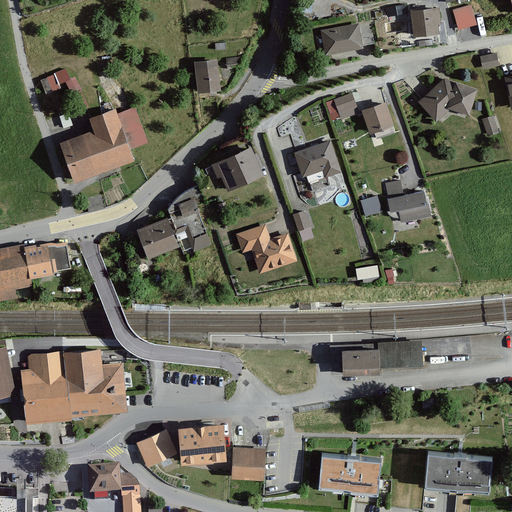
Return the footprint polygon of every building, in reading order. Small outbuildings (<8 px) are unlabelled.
[(471,4),(451,9),(456,27),(475,23),(471,4)] [(435,7),(405,10),(408,35),(435,33),(434,23),(437,23),(435,7)] [(356,21),(317,28),(321,54),(360,48),(356,21)] [(493,51),(477,55),(480,67),(496,63),(493,51)] [(212,58),(188,59),(190,92),(214,90),(212,58)] [(66,65),(40,76),(46,90),(67,81),(71,90),(81,86),(76,73),(71,75),(66,65)] [(511,71),(500,74),(506,107),(511,105),(511,71)] [(441,76),(414,100),(431,120),(445,107),(464,114),(473,87),(441,76)] [(348,94),(332,100),(339,119),(355,113),(348,94)] [(381,100),(358,108),(365,131),(389,123),(381,100)] [(93,131),(60,144),(75,184),(135,162),(131,150),(149,143),(136,107),(118,114),(116,109),(89,119),(93,131)] [(492,113),(478,117),(482,136),(497,132),(492,113)] [(329,139),(289,151),(298,182),(338,171),(329,139)] [(248,145),(209,163),(222,191),(261,173),(248,145)] [(401,179),(385,183),(388,199),(387,199),(390,213),(399,211),(402,223),(431,216),(428,202),(427,203),(424,191),(404,195),(401,179)] [(198,209),(196,203),(205,200),(199,185),(166,198),(177,225),(188,220),(185,214),(198,209)] [(374,196),(357,201),(361,215),(378,210),(374,196)] [(308,210),(294,215),(299,231),(313,226),(308,210)] [(140,225),(150,255),(182,243),(171,214),(140,225)] [(211,241),(207,230),(194,235),(189,222),(176,227),(181,240),(188,237),(193,249),(211,241)] [(263,222),(230,232),(237,253),(247,250),(253,270),(291,259),(283,232),(267,237),(263,222)] [(0,301),(18,298),(16,290),(33,287),(32,280),(54,276),(54,272),(71,269),(67,244),(58,246),(51,244),(48,245),(48,242),(35,245),(25,247),(25,244),(0,248),(0,301)] [(357,264),(359,276),(380,273),(379,262),(357,264)] [(0,396),(15,394),(6,346),(0,347),(0,396)] [(423,346),(342,351),(343,366),(343,377),(354,376),(380,375),(380,369),(423,367),(423,346)] [(126,351),(28,352),(29,369),(20,369),(24,422),(52,420),(113,416),(130,415),(122,360),(127,360),(126,351)] [(330,403),(299,408),(300,413),(331,408),(330,403)] [(171,426),(172,455),(172,463),(217,461),(215,424),(171,426)] [(162,429),(133,440),(143,466),(172,455),(162,429)] [(259,448),(228,445),(225,476),(256,479),(259,448)] [(483,458),(420,450),(416,483),(479,490),(483,458)] [(373,459),(312,451),(308,485),(369,493),(373,459)] [(114,465),(81,466),(83,493),(115,492),(114,465)] [(17,488),(0,487),(0,511),(31,511),(32,496),(39,496),(39,489),(25,488),(25,479),(17,479),(17,488)] [(133,480),(116,481),(118,508),(135,507),(133,480)]
